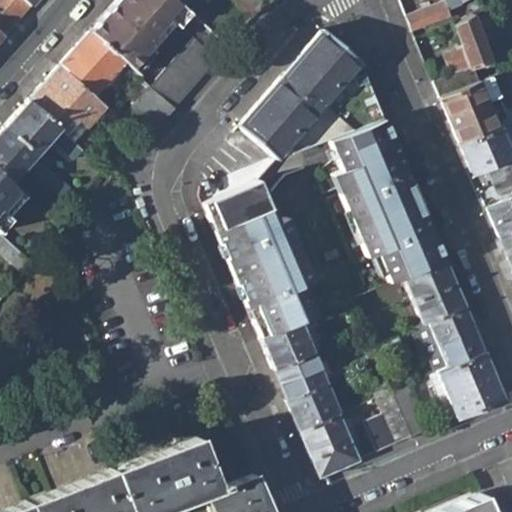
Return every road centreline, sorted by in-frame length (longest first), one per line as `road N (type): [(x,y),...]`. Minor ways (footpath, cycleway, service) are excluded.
road 1 (residential): [(314,0),(173,153),(165,180),(301,511)]
road 2 (residential): [(359,0),(511,349)]
road 3 (residential): [(301,511),(511,420)]
